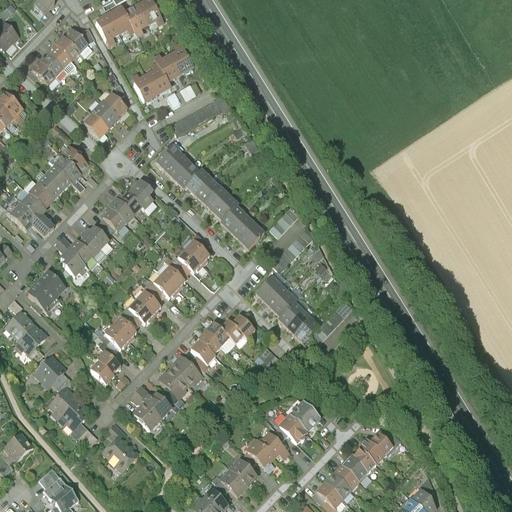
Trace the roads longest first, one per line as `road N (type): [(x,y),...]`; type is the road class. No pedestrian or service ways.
road 1 (primary): [(202,0),(511,497)]
road 2 (residential): [(225,289),(108,413)]
road 3 (residential): [(118,171),(12,290)]
road 4 (residential): [(244,269),(130,161)]
road 5 (residential): [(109,160),(10,73)]
